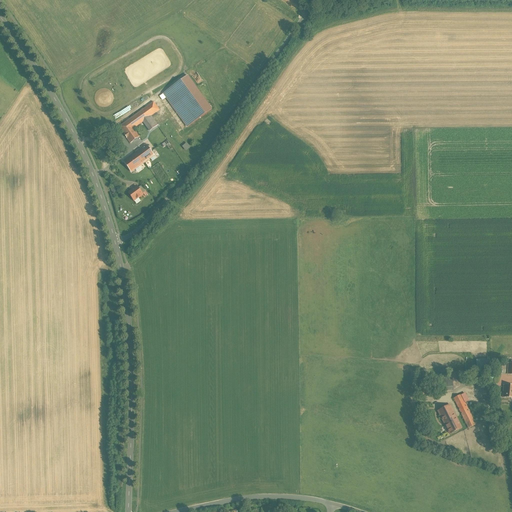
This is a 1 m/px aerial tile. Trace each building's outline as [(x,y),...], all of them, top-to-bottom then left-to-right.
[(164,93),(188,127),(212,110),(188,76),(164,93)] [(159,110),(153,102),(119,127),(130,143),(139,137),(134,129),(143,122),(150,131),(158,126),(151,116),(159,110)] [(117,141),(112,144),(119,155),(124,151),(117,141)] [(154,156),(146,145),(135,153),(136,153),(124,162),(131,172),(135,169),(139,166),(154,156)] [(138,188),(137,187),(129,193),(135,201),(143,195),(142,194),(138,188)] [(426,376),(419,375),(417,395),(424,396),(426,376)] [(511,386),(503,386),(502,398),(511,398),(511,386)] [(464,393),(452,400),(467,429),(476,425),(464,403),(468,401),(464,393)] [(449,404),(435,411),(447,435),(460,428),(449,404)]
